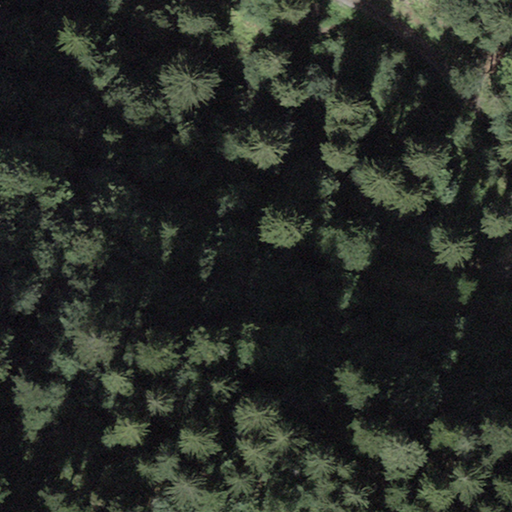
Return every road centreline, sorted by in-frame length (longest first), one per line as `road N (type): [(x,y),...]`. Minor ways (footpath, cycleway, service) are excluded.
road 1 (track): [(0,63),(410,254),(511,263)]
road 2 (track): [(0,145),(282,248),(511,320)]
road 3 (track): [(194,0),(270,46),(352,73),(474,182),(511,195)]
road 4 (track): [(511,156),(402,30),(347,0)]
